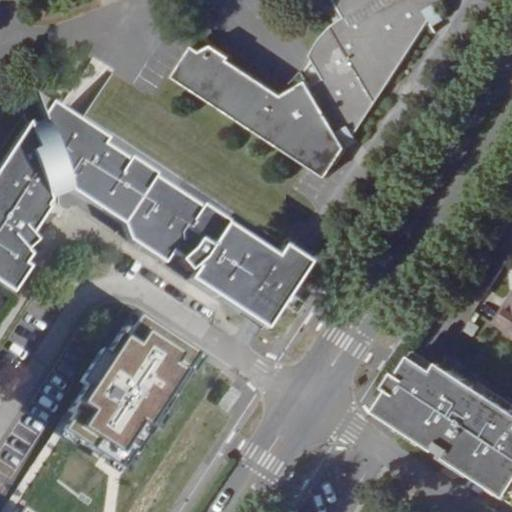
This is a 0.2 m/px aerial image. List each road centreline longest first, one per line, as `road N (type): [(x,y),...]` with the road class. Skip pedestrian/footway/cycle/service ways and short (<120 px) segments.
road 1 (secondary): [(511,54),(293,391)]
road 2 (residential): [(0,424),(79,296),(121,287),(293,391)]
road 3 (secondary): [(314,405),(511,105)]
road 4 (residential): [(314,405),(470,511)]
road 5 (residential): [(4,50),(144,0)]
road 6 (secondary): [(293,391),(215,511)]
road 7 (secondary): [(248,511),(314,405)]
